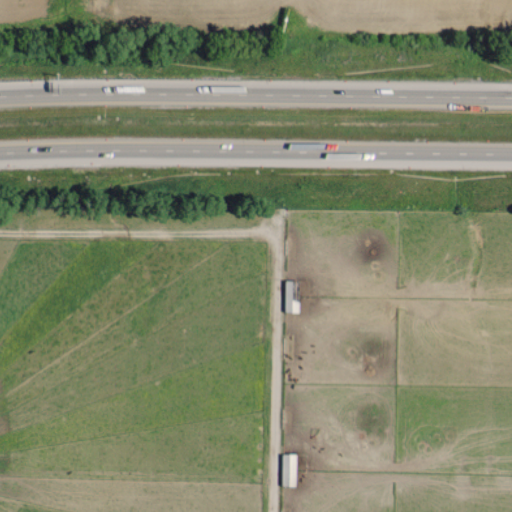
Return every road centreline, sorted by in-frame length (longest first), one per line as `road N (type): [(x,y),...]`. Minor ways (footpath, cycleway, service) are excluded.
road 1 (motorway): [(511,95),(0,100)]
road 2 (motorway): [(0,154),(511,155)]
